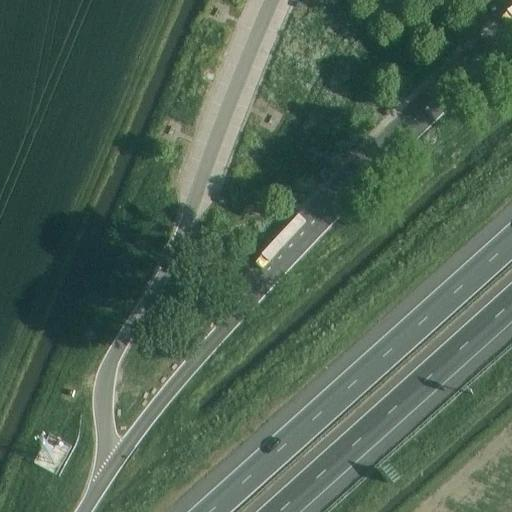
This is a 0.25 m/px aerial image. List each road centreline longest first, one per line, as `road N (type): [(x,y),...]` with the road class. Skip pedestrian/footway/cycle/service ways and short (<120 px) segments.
road 1 (track): [(0,409),(171,0)]
road 2 (motorway): [(511,239),(208,511)]
road 3 (motorway): [(278,511),(511,302)]
